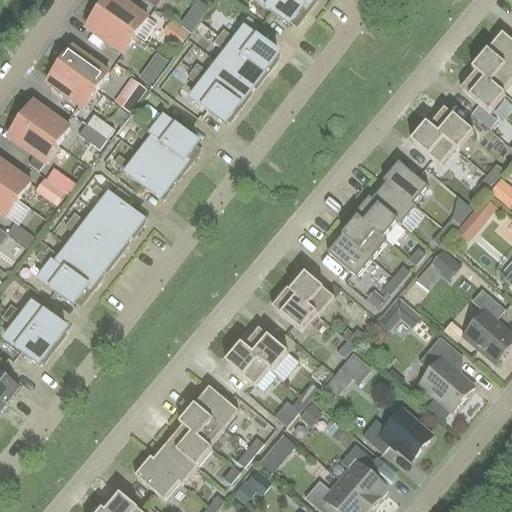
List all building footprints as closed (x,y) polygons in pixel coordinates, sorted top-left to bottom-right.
[(149,21),(119,0),(107,0),(102,8),(99,13),(101,14),(136,38),(149,21)] [(148,0),(147,2),(157,9),(163,1),(163,0),(148,0)] [(309,14),(290,0),(257,0),(256,2),(290,28),(294,22),(299,26),(309,14)] [(315,0),(290,0),(309,14),(318,2),(316,0),(315,0)] [(196,32),(204,18),(193,12),(185,25),(196,32)] [(124,56),(136,38),(101,14),(89,31),(124,56)] [(173,23),(166,33),(182,44),(189,35),(173,23)] [(225,32),(220,39),(268,76),(277,64),(275,63),(280,57),(246,30),(237,42),(225,32)] [(511,42),(503,36),(488,54),(511,73),(511,42)] [(268,76),(220,39),(215,45),(227,55),(219,66),(252,91),(257,86),(259,88),(268,76)] [(110,76),(73,49),(70,54),(69,54),(63,63),(60,68),(62,69),(62,68),(97,93),(110,76)] [(511,84),(511,73),(488,54),(474,71),(506,98),(503,95),(511,84)] [(252,91),(219,66),(211,76),(198,67),(193,73),(241,110),(251,98),(248,97),(252,91)] [(85,111),(97,93),(62,68),(62,69),(50,86),(85,111)] [(506,98),(474,71),(473,72),(476,74),(461,92),(480,107),(491,116),(506,98)] [(241,110),(193,73),(189,79),(201,89),(192,100),(226,126),(230,121),(232,122),(241,110)] [(145,78),(141,83),(152,91),(159,80),(153,76),(145,78)] [(136,83),(119,107),(131,115),(148,92),(136,83)] [(58,148),(71,130),(34,104),(31,109),(30,109),(24,118),(21,122),(23,124),(23,123),(58,148)] [(498,123),(491,116),(480,107),(472,116),(491,131),(498,123)] [(475,135),(445,111),(431,128),(428,126),(427,126),(459,153),(475,135)] [(95,117),(89,126),(108,139),(115,130),(95,117)] [(143,122),(139,128),(142,131),(190,168),(199,156),(194,152),(199,146),(165,120),(156,132),(143,122)] [(129,121),(123,129),(131,135),(137,127),(129,121)] [(23,123),(23,124),(11,141),(46,166),(58,148),(23,123)] [(459,153),(427,126),(412,144),(441,169),(456,151),(459,154),(459,153)] [(103,149),(109,143),(87,128),(81,136),(103,149)] [(190,168),(142,131),(137,137),(149,147),(141,157),(175,183),(179,178),(181,179),(190,168)] [(175,183),(141,157),(133,168),(120,159),(115,165),(125,172),(124,172),(163,203),(173,190),(171,188),(175,183)] [(32,185),(0,162),(0,188),(19,203),(32,185)] [(400,165),(385,183),(417,210),(418,210),(415,207),(429,190),(400,165)] [(495,184),(505,173),(497,167),(488,178),(495,184)] [(56,173),(49,183),(67,196),(68,197),(76,187),(56,173)] [(485,196),(495,184),(488,178),(478,190),(485,196)] [(502,182),(490,196),(499,204),(510,213),(511,210),(511,195),(509,193),(511,190),(502,182)] [(49,183),(40,196),(57,209),(67,196),(49,183)] [(417,210),(385,183),(384,184),(387,186),(374,203),(371,200),(370,201),(402,228),(417,210)] [(0,215),(7,220),(19,203),(0,188),(0,215)] [(105,204),(97,215),(130,241),(134,236),(136,237),(146,225),(107,195),(106,195),(97,188),(92,195),(105,204)] [(472,245),(503,211),(490,199),(459,233),(472,245)] [(459,200),(453,219),(461,226),(472,212),(473,211),(459,200)] [(402,228),(370,201),(355,218),(388,245),(385,242),(399,226),(402,228)] [(130,241),(97,215),(88,226),(76,216),(71,223),(119,260),(128,248),(126,246),(130,241)] [(388,245),(355,218),(355,219),(358,221),(344,238),(373,263),(388,245)] [(450,238),(461,226),(453,219),(443,232),(450,238)] [(119,260),(71,223),(66,229),(79,239),(70,249),(104,275),(108,270),(110,271),(119,260)] [(14,228),(8,236),(9,237),(27,250),(34,241),(14,228)] [(441,249),(450,238),(443,232),(434,243),(441,249)] [(373,263),(344,238),(329,256),(358,281),(373,263)] [(49,251),(45,257),(92,294),(102,282),(100,280),(104,275),(70,249),(62,260),(49,251)] [(417,268),(426,257),(419,251),(409,262),(417,268)] [(444,252),(437,261),(455,276),(463,267),(444,252)] [(45,257),(41,254),(36,261),(49,270),(40,282),(74,308),(78,302),(83,306),(92,294),(45,257)] [(401,286),(411,274),(404,268),(394,280),(401,286)] [(336,301),(306,276),(292,294),(289,291),(288,292),(320,319),(336,301)] [(391,298),(401,286),(394,280),(384,291),(391,298)] [(320,319),(288,292),(273,310),(302,334),(317,317),(320,320),(320,319)] [(373,293),(366,301),(378,312),(385,303),(373,293)] [(506,313),(483,293),(473,304),(486,315),(465,339),(496,366),(511,347),(511,337),(497,324),(506,313)] [(12,308),(7,314),(55,351),(65,339),(63,338),(67,332),(33,306),(25,318),(12,308)] [(390,311),(379,324),(390,333),(401,320),(390,311)] [(55,351),(7,314),(2,320),(15,330),(6,342),(40,367),(44,362),(46,363),(55,351)] [(289,356),(260,332),(245,349),(242,346),(242,347),(274,374),(289,356)] [(356,349),(365,338),(358,332),(349,343),(356,349)] [(434,397),(454,415),(475,390),(453,371),(464,359),(441,340),(420,365),(431,374),(421,386),(423,388),(420,392),(431,401),(434,397)] [(346,361),(356,349),(349,343),(338,355),(346,361)] [(274,374),(242,347),(227,365),(256,390),(271,372),(274,375),(274,374)] [(354,357),(341,372),(354,383),(360,388),(372,373),(354,357)] [(0,416),(8,406),(9,407),(21,391),(0,374),(0,373),(7,364),(0,358),(0,416)] [(310,404),(320,391),(313,385),(302,398),(310,404)] [(240,415),(211,390),(196,408),(225,433),(240,415)] [(301,415),(310,404),(302,398),(293,409),(301,415)] [(225,433),(196,408),(181,426),(213,453),(213,452),(210,450),(225,433)] [(311,408),(301,420),(310,428),(320,416),(311,408)] [(364,439),(384,457),(393,446),(413,463),(433,439),(403,413),(387,432),(377,423),(364,439)] [(213,453),(181,426),(180,427),(183,429),(169,446),(198,470),(213,453)] [(284,438),(261,465),(273,476),(297,448),(284,438)] [(255,458),(265,447),(258,440),(248,452),(255,458)] [(198,470),(169,446),(155,463),(152,460),(152,461),(184,488),(198,470)] [(367,473),(375,464),(357,448),(342,465),(350,472),(341,483),(373,510),(389,491),(367,473)] [(245,470),(255,458),(248,452),(238,464),(245,470)] [(184,488),(152,461),(136,479),(165,503),(180,486),(183,488),(184,488)] [(231,487),(241,475),(234,469),(224,481),(231,487)] [(257,471),(247,483),(262,496),(272,483),(257,471)] [(371,511),(373,510),(341,483),(332,494),(321,484),(306,501),(318,511),(333,511),(335,510),(336,511),(371,511)] [(139,511),(121,497),(108,511),(103,511),(139,511)] [(212,511),(219,511),(226,504),(218,498),(209,509),(212,511)]
